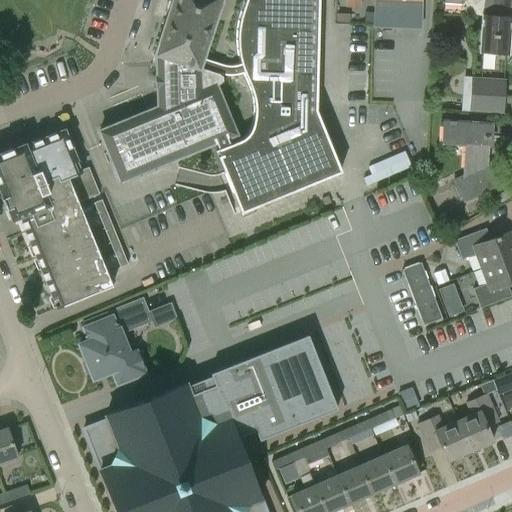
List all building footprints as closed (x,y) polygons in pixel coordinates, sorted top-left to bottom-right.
[(98,132),(119,181),(214,143),(217,149),(216,149),(219,157),(217,157),(227,182),(240,213),(340,172),(315,110),(317,0),(244,0),(244,1),(244,3),(243,4),(243,6),(242,7),(242,9),(242,10),(242,12),(241,13),(241,15),(240,17),(240,19),(239,21),(239,23),(238,25),(238,27),(238,29),(237,31),(237,33),(237,35),(237,37),(237,39),(237,40),(237,42),(237,44),(237,45),(237,47),(237,49),(237,50),(237,52),(238,53),(238,55),(238,57),(239,58),(239,60),(239,61),(240,63),(240,64),(239,65),(238,65),(237,65),(236,66),(235,66),(234,66),(233,66),(232,67),(231,67),(230,67),(229,67),(228,67),(227,66),(226,66),(225,66),(203,59),(222,0),(170,0),(153,56),(156,57),(155,76),(154,76),(153,76),(153,77),(152,77),(152,78),(151,78),(151,79),(150,80),(150,81),(150,82),(150,83),(150,84),(151,84),(151,85),(151,86),(152,86),(152,87),(153,87),(154,88),(155,88),(156,88),(157,108),(98,132)] [(346,0),(346,7),(359,8),(359,0),(346,0)] [(373,0),(373,26),(420,28),(421,0),(373,0)] [(444,0),(444,1),(460,2),(460,0),(484,0),(483,14),(483,15),(491,15),(509,16),(509,0),(444,0)] [(347,24),(348,16),(338,15),(337,23),(347,24)] [(483,15),(480,53),(506,55),(509,16),(491,15),(483,15)] [(471,80),(469,111),(501,113),(502,104),(502,96),(488,95),(489,81),(471,80)] [(491,124),(444,121),(442,143),(466,144),(463,176),(454,181),(464,201),(506,179),(497,160),(485,166),(487,146),(490,146),(491,124)] [(0,196),(0,197),(0,198),(4,209),(5,209),(10,220),(18,217),(29,245),(34,243),(43,265),(38,267),(50,296),(55,294),(60,306),(109,287),(76,203),(97,195),(87,168),(80,171),(63,130),(24,145),(23,143),(0,152),(0,196)] [(406,150),(362,170),(369,185),(413,165),(406,150)] [(362,192),(368,216),(420,204),(414,180),(362,192)] [(93,203),(119,267),(127,264),(101,200),(93,203)] [(480,269),(511,256),(511,234),(511,231),(483,242),(479,231),(454,241),(461,260),(475,255),(480,269)] [(511,282),(511,256),(480,269),(486,284),(472,289),(479,308),(503,298),(499,287),(511,282)] [(401,269),(422,325),(422,326),(441,318),(420,262),(401,269)] [(129,353),(121,333),(152,321),(142,297),(82,321),(84,326),(82,327),(87,340),(78,344),(92,380),(111,372),(116,385),(145,373),(135,350),(129,353)] [(444,304),(448,312),(459,308),(455,299),(444,304)] [(265,511),(259,497),(260,497),(236,436),(253,429),(257,440),(336,409),(306,335),(208,374),(210,378),(185,388),(183,383),(94,418),(96,423),(81,428),(87,443),(91,441),(96,455),(92,456),(98,470),(97,470),(113,511),(265,511)] [(511,372),(493,380),(495,384),(499,395),(511,389),(511,372)] [(479,385),(481,389),(483,395),(487,394),(496,390),(492,380),(479,385)] [(416,408),(409,389),(396,394),(403,413),(416,408)] [(469,415),(456,420),(469,451),(493,441),(487,426),(498,421),(487,394),(465,404),(469,415)] [(506,409),(511,406),(511,400),(509,394),(501,397),(506,409)] [(390,409),(394,418),(403,414),(399,405),(390,409)] [(390,409),(366,420),(370,429),(394,418),(390,409)] [(417,418),(414,410),(404,414),(407,422),(417,418)] [(469,451),(456,420),(442,426),(438,415),(415,425),(427,452),(439,446),(446,461),(469,451)] [(366,420),(344,429),(348,439),(370,429),(366,420)] [(5,427),(0,428),(0,461),(15,457),(5,427)] [(344,429),(321,439),(325,448),(348,439),(344,429)] [(325,448),(321,439),(299,449),(306,465),(328,456),(325,448)] [(405,445),(382,455),(394,484),(417,473),(405,445)] [(326,511),(314,485),(306,465),(299,449),(275,459),(279,468),(293,462),(299,477),(304,489),(291,495),(298,511),(326,511)] [(394,484),(382,455),(359,465),(372,493),(394,484)] [(337,475),(349,503),(372,493),(359,465),(337,475)] [(314,485),(326,511),(328,511),(349,503),(337,475),(314,485)] [(26,485),(1,494),(4,502),(29,493),(26,485)]
